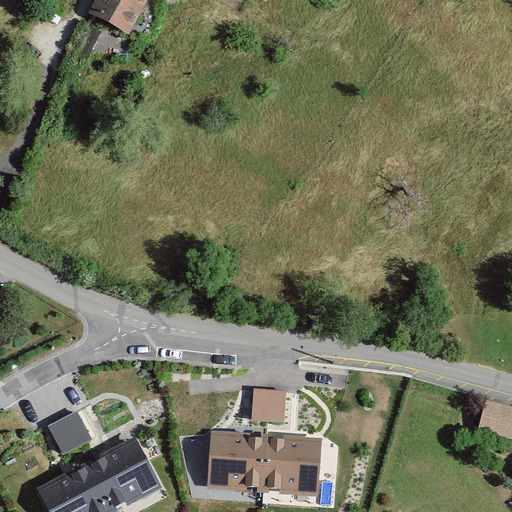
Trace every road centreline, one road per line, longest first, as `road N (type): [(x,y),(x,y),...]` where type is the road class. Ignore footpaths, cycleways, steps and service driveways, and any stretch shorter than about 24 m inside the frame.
road 1 (residential): [(511,393),(302,346),(178,334)]
road 2 (residential): [(178,334),(101,314),(0,263)]
road 3 (residential): [(178,334),(110,348),(0,397)]
